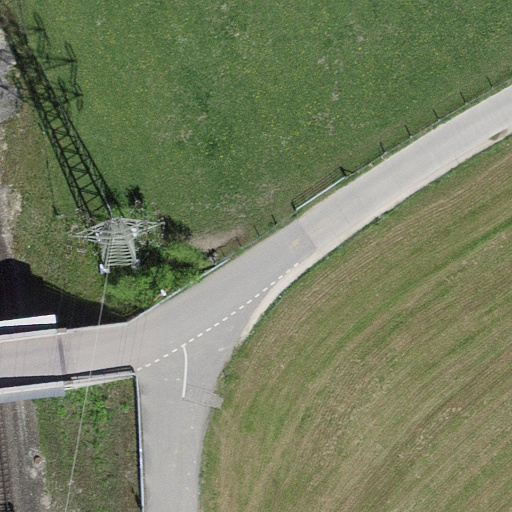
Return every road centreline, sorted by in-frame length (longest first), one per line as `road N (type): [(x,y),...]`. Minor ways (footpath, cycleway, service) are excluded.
road 1 (unclassified): [(511,104),(379,183),(177,321)]
road 2 (unclassified): [(177,321),(177,511)]
road 3 (unclassified): [(177,321),(132,345),(0,363)]
